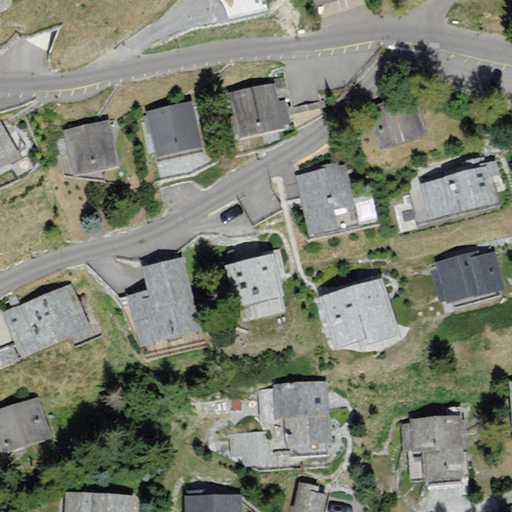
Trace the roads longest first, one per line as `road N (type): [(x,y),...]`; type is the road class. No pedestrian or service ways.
road 1 (unclassified): [(410,31),(333,123),(166,227),(40,261),(0,284)]
road 2 (unclassified): [(0,83),(410,31)]
